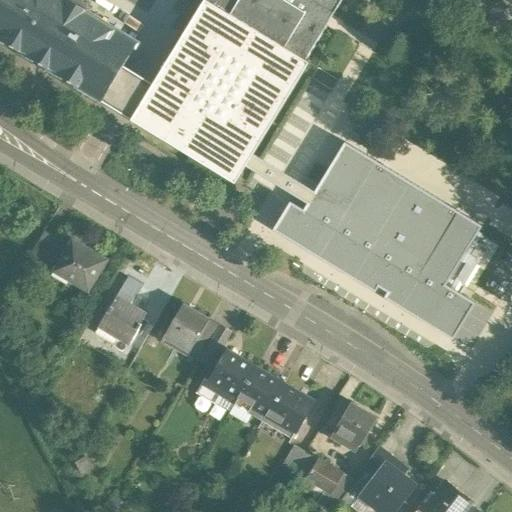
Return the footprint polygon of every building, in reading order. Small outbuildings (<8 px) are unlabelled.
[(68,0),(68,1),(67,0),(0,0),(0,37),(43,64),(121,111),(133,119),(155,85),(124,66),(138,43),(85,11),(87,9),(78,4),(72,0),(68,0)] [(342,0),(206,0),(207,0),(155,85),(133,119),(133,120),(235,183),(246,166),(253,154),(309,63),(306,61),(331,19),(342,0)] [(291,202),(274,230),(454,339),(477,303),(447,285),(483,226),(346,143),(316,192),(308,204),(305,210),(291,202)] [(246,166),(308,204),(316,192),(253,154),(246,166)] [(36,252),(54,262),(65,240),(46,231),(36,252)] [(107,260),(74,240),(56,270),(54,274),(68,282),(70,279),(89,290),(107,260)] [(142,285),(128,277),(111,307),(111,306),(99,327),(130,345),(142,325),(141,324),(144,320),(147,313),(137,307),(137,308),(131,304),(142,285)] [(167,305),(156,299),(147,313),(144,320),(154,326),(167,305)] [(210,320),(183,304),(162,340),(189,355),(210,320)] [(220,326),(210,320),(189,355),(200,362),(201,360),(201,359),(210,345),(220,326)] [(210,345),(220,351),(231,332),(220,326),(210,345)] [(257,366),(228,349),(209,380),(238,398),(257,366)] [(285,383),(257,366),(238,398),(235,403),(263,420),(285,383)] [(316,401),(285,383),(263,420),(294,438),(316,401)] [(351,403),(331,437),(356,452),(360,446),(361,446),(377,418),(351,403)] [(305,452),(294,445),(282,465),(293,471),(305,452)] [(379,448),(366,466),(376,473),(390,456),(379,448)] [(318,459),(305,452),(293,471),(306,479),(318,459)] [(376,473),(360,494),(361,495),(373,504),(377,499),(392,511),(395,511),(416,486),(403,476),(407,470),(390,456),(376,473)] [(344,473),(318,458),(318,459),(306,479),(326,490),(332,494),(344,473)] [(366,466),(356,480),(343,500),(352,506),(361,495),(360,494),(376,473),(366,466)] [(332,494),(326,490),(318,501),(333,511),(343,500),(356,480),(344,473),(332,494)] [(464,511),(472,503),(445,481),(426,506),(425,507),(431,511),(464,511)]
